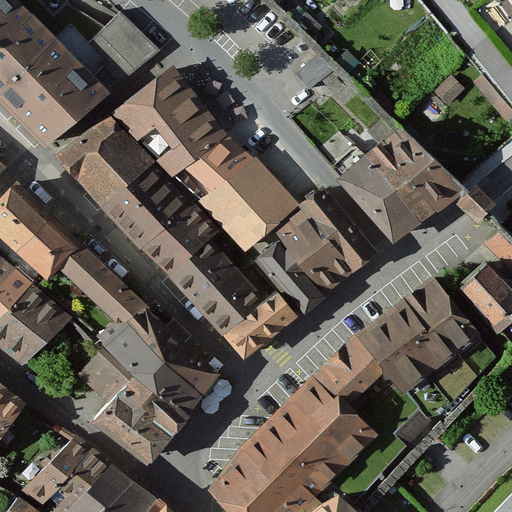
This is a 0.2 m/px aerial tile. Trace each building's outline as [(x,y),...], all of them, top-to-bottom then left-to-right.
[(17,0),(0,0),(0,37),(29,11),(17,0)] [(0,88),(52,35),(29,11),(0,37),(0,88)] [(159,49),(119,12),(93,39),(133,76),(159,49)] [(107,91),(52,35),(0,88),(0,102),(38,144),(107,91)] [(229,127),(171,61),(113,108),(175,171),(229,127)] [(511,123),(511,109),(483,75),(474,82),(510,125),(511,123)] [(450,76),(434,92),(447,104),(463,88),(450,76)] [(107,113),(56,154),(99,204),(153,160),(107,113)] [(398,119),(362,150),(418,219),(451,196),(461,186),(398,119)] [(253,154),(229,127),(175,171),(201,197),(253,154)] [(418,219),(362,150),(331,176),(388,241),(418,219)] [(292,198),(253,154),(201,197),(241,244),(292,198)] [(0,170),(8,163),(0,155),(0,170)] [(153,160),(99,204),(138,245),(189,202),(153,160)] [(13,178),(0,191),(0,234),(13,247),(43,214),(48,210),(13,178)] [(293,202),(295,206),(322,234),(342,217),(313,184),(293,202)] [(189,202),(138,245),(167,272),(210,238),(220,230),(193,199),(189,202)] [(267,229),(272,236),(323,292),(352,266),(322,234),(295,206),(267,229)] [(43,214),(13,247),(44,277),(55,265),(77,243),(43,214)] [(342,217),(322,234),(352,266),(372,251),(342,217)] [(511,239),(500,227),(478,250),(485,259),(511,288),(511,239)] [(272,236),(251,257),(275,287),(294,312),(323,292),(272,236)] [(210,238),(167,272),(194,300),(231,264),(210,238)] [(77,243),(55,265),(113,317),(136,295),(80,239),(77,243)] [(0,255),(0,311),(31,282),(0,255)] [(511,314),(511,288),(485,259),(457,285),(496,330),(511,314)] [(234,263),(194,300),(220,331),(264,295),(234,263)] [(480,334),(434,274),(355,331),(382,368),(399,390),(480,334)] [(31,282),(0,311),(0,343),(22,363),(69,315),(31,282)] [(264,295),(220,331),(243,355),(294,312),(275,287),(264,295)] [(113,317),(97,337),(130,365),(187,413),(223,377),(136,295),(113,317)] [(382,368),(355,331),(317,365),(321,370),(347,400),(382,368)] [(99,392),(126,369),(107,347),(80,371),(99,392)] [(187,413),(130,365),(111,390),(166,432),(187,413)] [(347,400),(321,370),(212,486),(237,511),(290,511),(310,494),(325,479),(374,433),(347,400)] [(0,383),(0,428),(21,400),(0,383)] [(111,390),(88,420),(144,460),(166,432),(111,390)] [(434,425),(418,409),(394,433),(410,449),(434,425)] [(61,511),(102,465),(60,433),(19,491),(47,511),(61,511)] [(107,460),(102,465),(61,511),(134,511),(150,493),(137,482),(110,462),(107,460)] [(174,511),(165,504),(150,493),(134,511),(174,511)] [(321,505),(310,494),(290,511),(355,511),(338,496),(321,505)] [(38,511),(18,497),(5,511),(38,511)]
